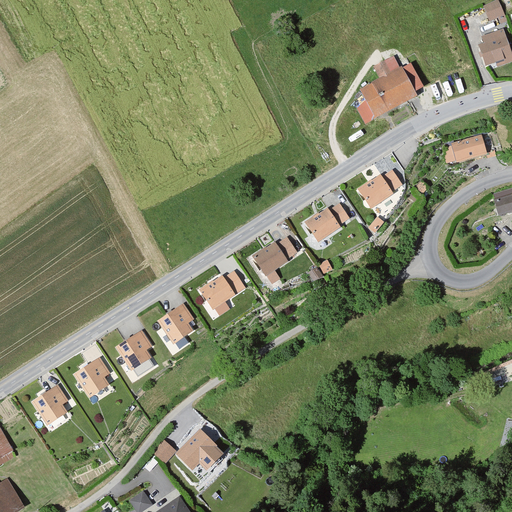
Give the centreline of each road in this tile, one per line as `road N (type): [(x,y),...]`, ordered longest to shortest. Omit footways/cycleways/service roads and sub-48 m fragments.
road 1 (tertiary): [(0,390),(396,136),(511,91)]
road 2 (residential): [(72,511),(117,479),(194,396),(281,338),(432,261)]
road 3 (tertiary): [(432,261),(432,230),(446,210),(471,189),(511,175)]
